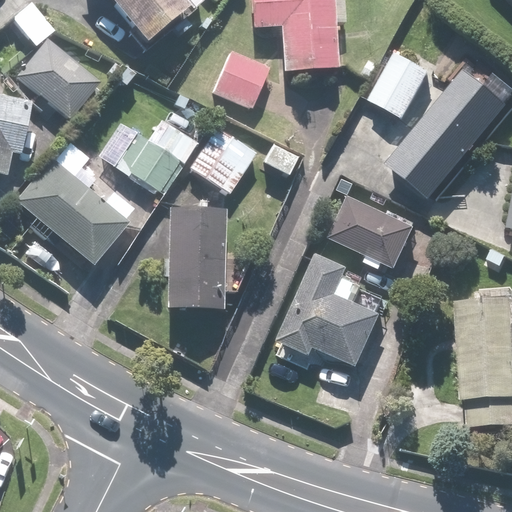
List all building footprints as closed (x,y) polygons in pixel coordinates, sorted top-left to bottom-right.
[(182,0),(112,0),(142,36),(137,40),(149,54),(154,50),(151,46),(192,12),(182,0)] [(253,0),(255,31),(283,29),(285,75),(340,72),(336,0),(253,0)] [(32,5),(14,21),(38,49),(56,33),(32,5)] [(49,42),(18,80),(71,123),(102,85),(49,42)] [(233,54),(215,95),(253,111),(270,71),(233,54)] [(397,55),(371,102),(406,122),(432,74),(397,55)] [(468,72),(390,166),(433,202),(511,109),(468,72)] [(0,176),(9,179),(14,156),(23,158),(35,106),(0,98),(0,176)] [(122,158),(129,175),(161,194),(192,143),(162,123),(150,143),(136,135),(122,158)] [(218,131),(190,172),(230,198),(257,157),(218,131)] [(53,161),(17,204),(38,222),(31,230),(46,243),(54,234),(96,269),(131,226),(90,191),(97,183),(83,171),(90,162),(71,145),(56,164),(53,161)] [(265,165),(291,178),(300,161),(274,148),(265,165)] [(353,199),(333,241),(371,259),(368,265),(383,272),(386,266),(399,272),(419,231),(353,199)] [(228,212),(172,211),(169,311),(225,312),(228,212)] [(366,289),(347,280),(352,270),(321,256),(281,343),(314,359),(318,350),(361,369),(385,317),(358,305),(366,289)] [(511,301),(459,304),(465,403),(467,403),(469,430),(511,427),(511,301)] [(196,341),(168,325),(160,340),(188,355),(196,341)]
